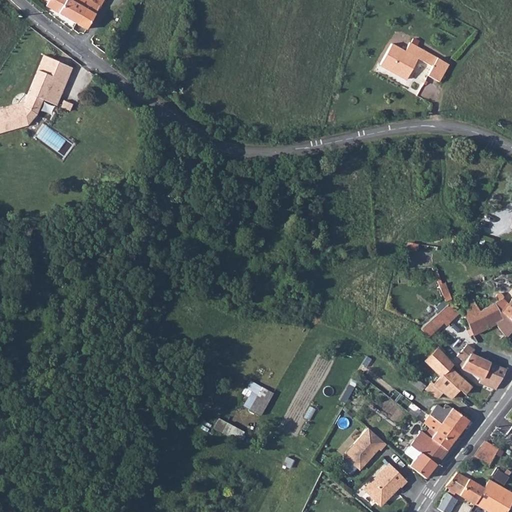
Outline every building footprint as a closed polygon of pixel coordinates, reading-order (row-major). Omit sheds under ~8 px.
[(75,0),(90,10),(96,0),(75,0)] [(109,0),(96,0),(90,10),(100,16),(109,0)] [(425,78),(437,84),(446,66),(413,50),(415,46),(410,43),(408,48),(406,47),(403,54),(389,48),(378,70),(404,83),(415,62),(430,69),(425,78)] [(30,78),(45,86),(40,98),(54,105),(70,69),(42,54),(30,78)] [(33,114),(40,98),(45,86),(30,78),(20,100),(16,108),(22,121),(33,114)] [(20,100),(0,104),(4,112),(16,108),(20,100)] [(4,112),(0,104),(0,128),(22,121),(16,108),(4,112)] [(511,299),(510,298),(506,302),(496,294),(495,293),(493,294),(492,295),(493,296),(493,297),(495,300),(492,302),(504,319),(510,325),(511,322),(511,299)] [(461,301),(464,308),(456,313),(462,318),(469,334),(493,324),(504,319),(492,302),(478,311),(470,298),(461,301)] [(439,307),(435,310),(420,325),(416,328),(425,337),(451,311),(439,307)] [(510,325),(504,319),(493,324),(501,337),(510,325)] [(434,347),(420,361),(434,375),(427,383),(439,393),(445,398),(454,387),(461,393),(467,386),(446,367),(449,363),(434,347)] [(467,356),(469,351),(457,347),(453,355),(455,358),(460,362),(457,367),(476,375),(475,379),(477,381),(476,382),(487,388),(491,377),(482,373),(486,364),(467,356)] [(499,382),(500,376),(503,369),(486,364),(482,373),(491,377),(487,388),(492,391),(499,382)] [(242,406),(262,415),(272,390),(248,380),(242,394),(246,396),(242,406)] [(425,413),(455,436),(465,421),(441,405),(438,408),(432,405),(425,413)] [(424,426),(426,428),(432,432),(448,445),(455,436),(425,413),(418,421),(421,423),(419,425),(422,427),(424,426)] [(363,427),(341,452),(341,457),(353,468),(362,458),(364,459),(374,448),(375,449),(381,443),(363,427)] [(426,438),(432,432),(426,428),(420,434),(416,431),(405,444),(414,451),(405,464),(404,466),(421,479),(443,452),(426,438)] [(426,438),(443,452),(448,445),(432,432),(426,438)] [(477,443),(468,456),(475,460),(484,448),(477,443)] [(387,465),(366,489),(367,494),(380,505),(387,495),(389,497),(398,487),(399,488),(404,482),(387,465)] [(479,487),(454,471),(443,486),(445,488),(443,493),(450,498),(454,492),(470,502),(479,487)] [(501,511),(511,493),(485,478),(479,487),(470,502),(481,508),(487,511),(501,511)] [(435,506),(444,511),(451,499),(450,498),(443,493),(435,506)] [(387,495),(380,505),(381,506),(389,497),(387,495)]
